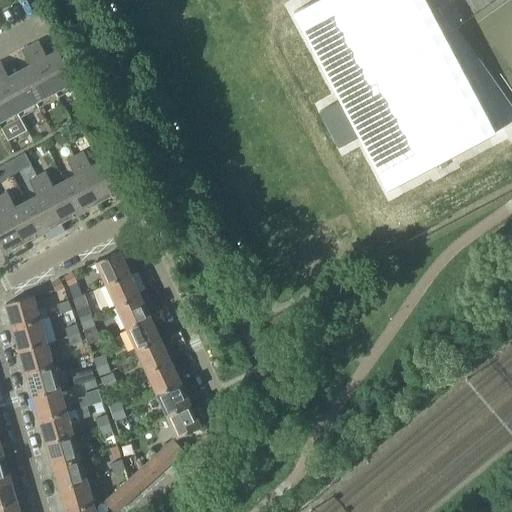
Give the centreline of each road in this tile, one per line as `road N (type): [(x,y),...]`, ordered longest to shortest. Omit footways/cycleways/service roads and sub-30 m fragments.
road 1 (residential): [(135,511),(210,441),(219,421),(129,222)]
road 2 (residential): [(44,511),(0,361)]
road 3 (residential): [(0,286),(129,222)]
